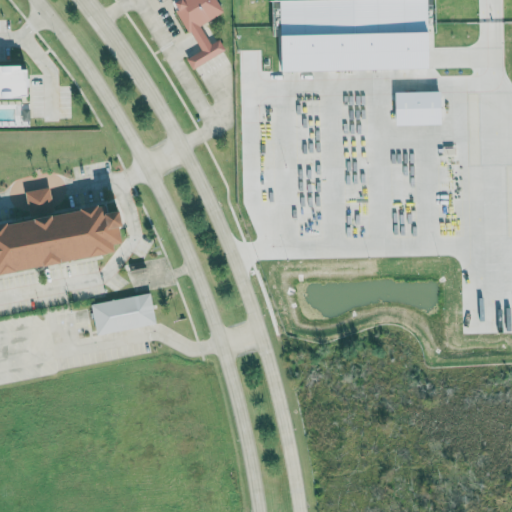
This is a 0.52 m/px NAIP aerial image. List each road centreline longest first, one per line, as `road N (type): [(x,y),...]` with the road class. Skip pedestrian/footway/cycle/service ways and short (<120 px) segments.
road 1 (secondary): [(35,0),(113,108),(192,264),(243,426),(257,511)]
road 2 (secondary): [(299,511),(280,406),(240,271),(158,105),(81,0)]
